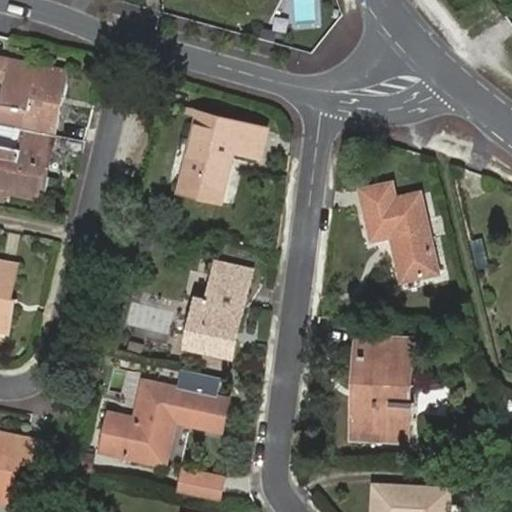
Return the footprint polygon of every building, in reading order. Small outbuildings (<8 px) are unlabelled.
[(23,131),(53,137),(60,95),(67,97),(72,75),(7,62),(0,60),(0,82),(2,83),(8,84),(5,105),(26,109),(23,131)] [(201,116),(183,194),(223,204),(235,154),(261,160),(267,133),(201,116)] [(46,177),(53,137),(23,131),(20,149),(0,146),(0,190),(47,199),(51,178),(46,177)] [(358,192),(371,239),(388,235),(400,280),(434,272),(414,194),(390,199),(386,184),(358,192)] [(0,331),(10,334),(15,313),(9,311),(11,301),(18,267),(1,264),(0,267),(0,331)] [(220,267),(219,274),(245,282),(242,295),(249,297),(255,274),(220,267)] [(245,282),(219,274),(212,299),(207,298),(205,302),(200,301),(188,349),(233,361),(249,297),(242,295),(245,282)] [(10,334),(0,331),(0,338),(9,341),(10,334)] [(357,338),(351,436),(357,436),(357,441),(376,442),(377,437),(401,438),(404,406),(408,407),(410,340),(357,338)] [(101,453),(128,458),(166,466),(175,424),(224,435),(231,401),(146,383),(138,416),(111,410),(101,453)] [(0,501),(10,504),(16,474),(21,475),(28,442),(0,436),(0,501)] [(224,478),(185,470),(181,490),(220,497),(224,478)] [(370,511),(444,511),(447,492),(372,486),(370,511)] [(0,507),(9,510),(10,504),(0,501),(0,507)]
